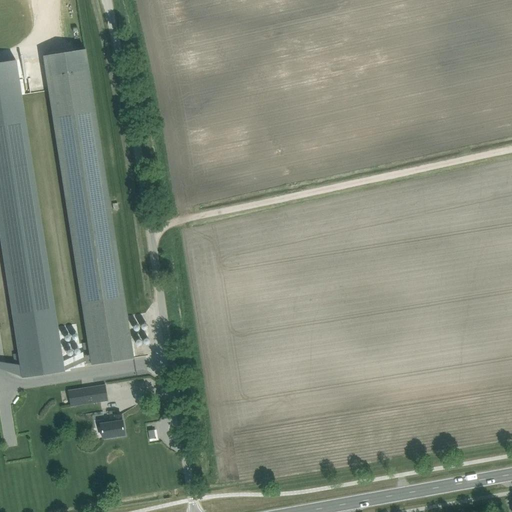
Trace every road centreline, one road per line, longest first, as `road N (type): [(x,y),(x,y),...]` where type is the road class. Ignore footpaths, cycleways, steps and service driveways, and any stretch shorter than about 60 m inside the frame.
road 1 (unclassified): [(196,511),(108,0)]
road 2 (track): [(511,149),(152,229)]
road 3 (primary): [(298,511),(511,473)]
